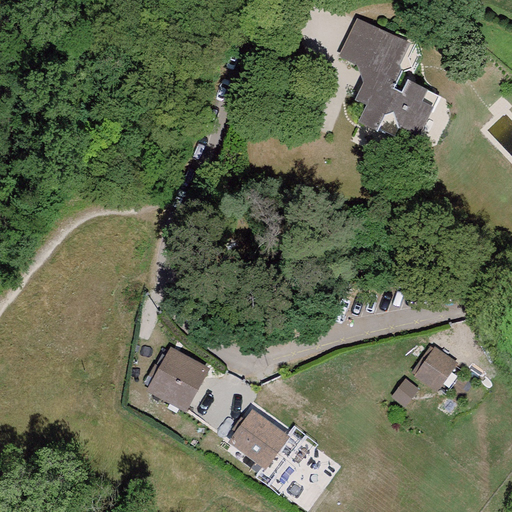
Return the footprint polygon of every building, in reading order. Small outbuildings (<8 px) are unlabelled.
[(414,45),(356,22),(341,59),(370,71),(356,104),(369,109),(362,125),(378,132),(414,45)] [(456,367),(433,354),(417,383),(440,396),(456,367)] [(209,374),(171,356),(149,400),(187,418),(209,374)] [(405,378),(393,398),(409,407),(421,387),(405,378)] [(290,444),(255,420),(232,453),(267,477),(290,444)]
